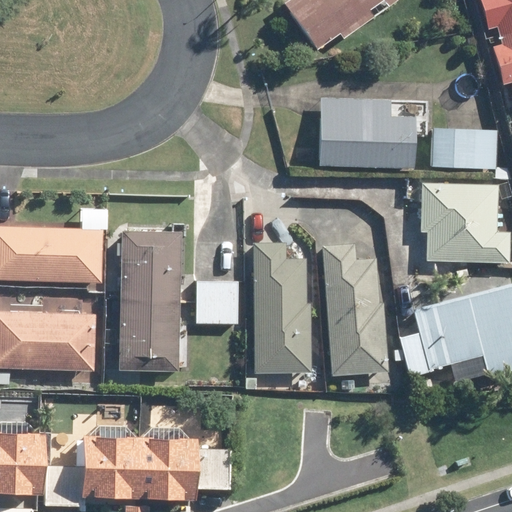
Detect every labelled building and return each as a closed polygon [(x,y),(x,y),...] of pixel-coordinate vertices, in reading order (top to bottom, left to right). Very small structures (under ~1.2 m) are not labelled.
[(292,0),(282,7),(315,53),(337,37),(341,42),(371,20),(366,13),(380,2),(386,9),(398,0),(292,0)] [(511,29),(511,0),(477,0),(486,29),(494,27),(496,34),(511,29)] [(511,29),(496,34),(500,47),(489,50),(499,87),(510,84),(511,91),(511,29)] [(386,121),(387,104),(320,101),(317,168),(408,172),(411,122),(386,121)] [(429,170),(493,171),(493,133),(430,132),(429,170)] [(507,169),(494,169),(494,181),(510,181),(507,169)] [(424,235),(424,264),(508,265),(508,235),(493,235),(493,189),(418,187),(418,235),(424,235)] [(0,229),(0,281),(97,286),(100,234),(0,229)] [(118,236),(116,374),(174,375),(176,237),(118,236)] [(251,247),(252,377),(308,376),(307,307),(303,307),(302,262),(283,262),(284,246),(251,247)] [(319,249),(329,378),(386,374),(380,307),(377,307),(373,263),(354,264),(352,247),(319,249)] [(195,285),(195,325),(235,326),(235,286),(195,285)] [(511,288),(410,313),(416,338),(398,342),(407,378),(480,359),(485,379),(511,371),(511,288)] [(0,370),(90,373),(91,318),(0,314),(0,370)] [(254,380),(243,380),(244,391),(254,390),(254,380)] [(0,498),(36,500),(38,437),(34,437),(23,425),(0,424),(0,498)] [(135,503),(136,443),(135,443),(124,432),(94,430),(82,442),(77,442),(76,468),(42,468),(40,508),(80,509),(80,503),(135,504),(135,503)] [(136,443),(135,503),(190,505),(190,493),(226,494),(227,452),(192,451),(192,444),(188,444),(178,433),(149,432),(138,443),(136,443)]
